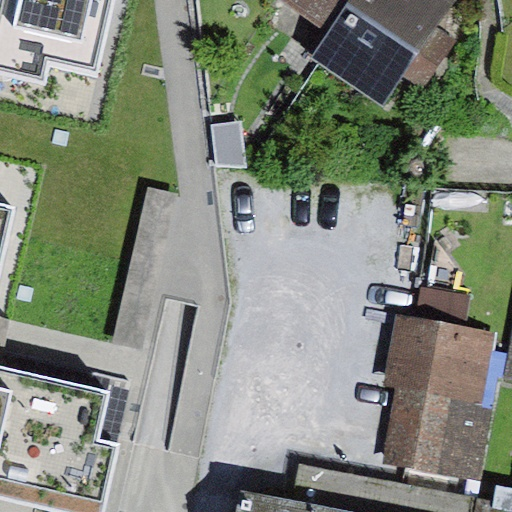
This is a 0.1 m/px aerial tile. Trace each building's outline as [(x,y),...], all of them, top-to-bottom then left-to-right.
[(98,80),(116,0),(0,0),(0,77),(46,87),(50,69),(98,80)] [(281,0),(331,32),(312,61),(330,72),(376,0),(281,0)] [(451,0),(376,0),(330,72),(386,108),(404,80),(425,93),(458,43),(438,31),(456,3),(451,0)] [(242,124),(213,127),(216,166),(247,171),(242,124)] [(177,199),(148,192),(113,346),(142,352),(177,199)] [(0,505),(31,511),(105,511),(130,402),(0,373),(0,275),(13,215),(0,210),(0,505)] [(422,287),(416,319),(466,329),(472,297),(422,287)] [(416,319),(397,316),(385,387),(397,390),(383,466),(479,483),(493,409),(481,404),(494,334),(466,329),(416,319)] [(293,505),(241,496),(237,511),(481,511),(482,505),(300,468),(293,505)] [(511,511),(511,495),(500,494),(498,507),(482,505),(481,511),(511,511)]
